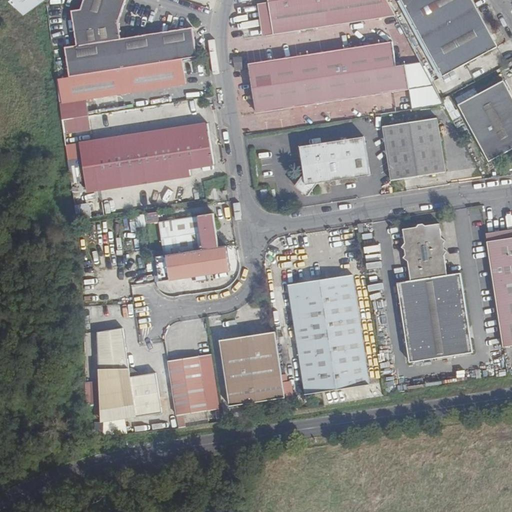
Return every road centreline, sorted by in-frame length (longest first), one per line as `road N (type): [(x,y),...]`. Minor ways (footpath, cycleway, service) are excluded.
road 1 (secondary): [(0,505),(109,460),(511,396)]
road 2 (residential): [(252,213),(291,224),(511,190)]
road 3 (residential): [(226,0),(222,65),(252,213)]
road 4 (residential): [(252,213),(250,285),(219,304),(155,310)]
